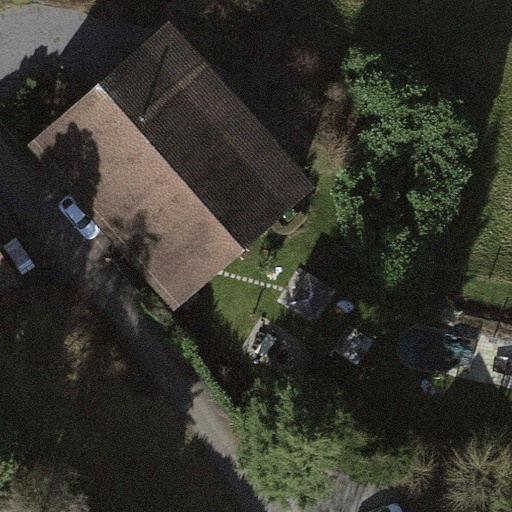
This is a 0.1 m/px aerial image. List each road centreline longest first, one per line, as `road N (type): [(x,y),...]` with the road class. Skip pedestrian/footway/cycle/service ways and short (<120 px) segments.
road 1 (motorway): [(0,504),(511,346)]
road 2 (track): [(0,172),(200,422),(248,511)]
road 3 (motorway): [(0,80),(263,0)]
